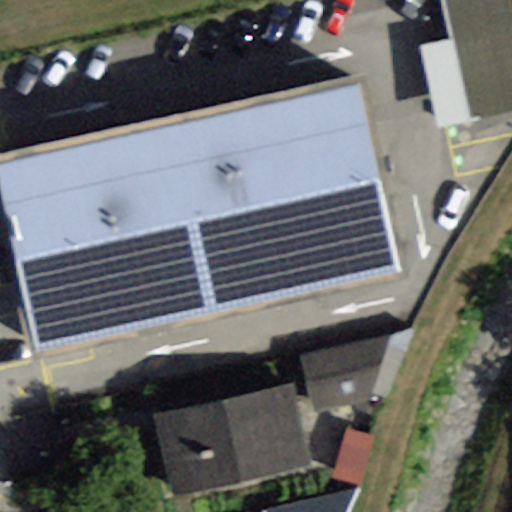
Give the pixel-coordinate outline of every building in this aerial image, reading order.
[(511,0),(451,0),(454,33),(430,35),(435,117),(511,112),(511,0)] [(0,167),(0,185),(36,352),(400,273),(360,89),(0,167)] [(387,401),(413,332),(302,357),(315,414),(387,401)] [(155,416),(171,495),(309,467),(292,385),(155,416)] [(333,476),(360,484),(374,436),(346,428),(333,476)] [(349,511),(359,492),(263,511),(349,511)]
